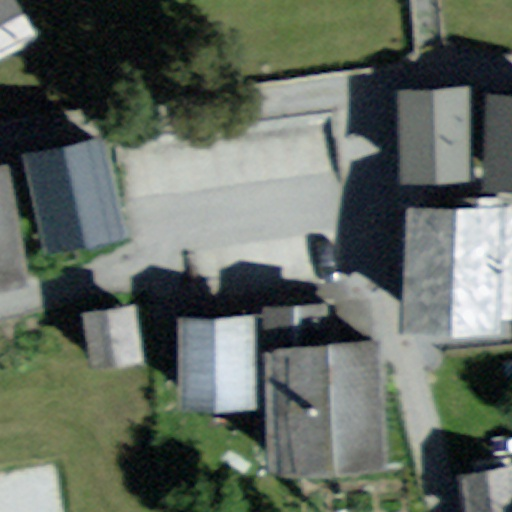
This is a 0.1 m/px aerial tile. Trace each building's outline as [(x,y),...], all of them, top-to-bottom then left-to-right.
[(29,0),(0,0),(0,43),(41,19),(29,0)] [(408,88),(410,169),(476,167),(473,86),(408,88)] [(511,94),(496,94),(494,174),(511,174),(511,94)] [(104,143),(31,158),(48,235),(88,227),(120,219),(104,143)] [(0,175),(0,277),(14,276),(4,175),(0,175)] [(413,251),(412,317),(509,317),(510,209),(413,208),(413,251)] [(110,305),(87,308),(94,360),(141,354),(134,302),(110,305)] [(318,312),(271,313),(274,462),(380,460),(378,344),(328,345),(318,345),(318,312)] [(246,324),(181,324),(182,398),(247,398),(246,324)] [(511,511),(511,470),(511,466),(470,472),(476,511),(511,511)]
